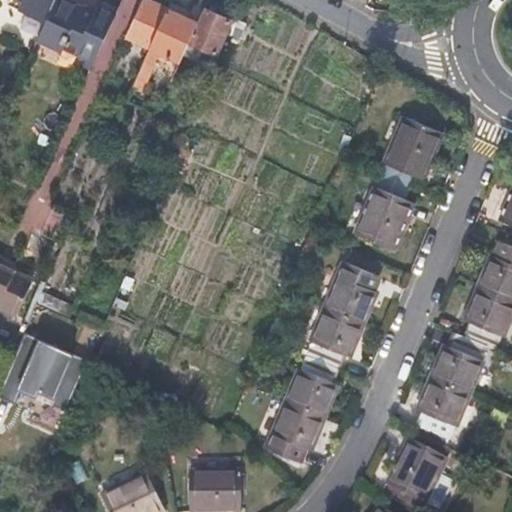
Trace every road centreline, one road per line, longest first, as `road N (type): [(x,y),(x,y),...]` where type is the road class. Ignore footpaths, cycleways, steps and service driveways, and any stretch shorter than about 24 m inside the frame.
road 1 (residential): [(502,92),(355,459),(317,511)]
road 2 (residential): [(473,46),(431,50),(372,36),(304,0)]
